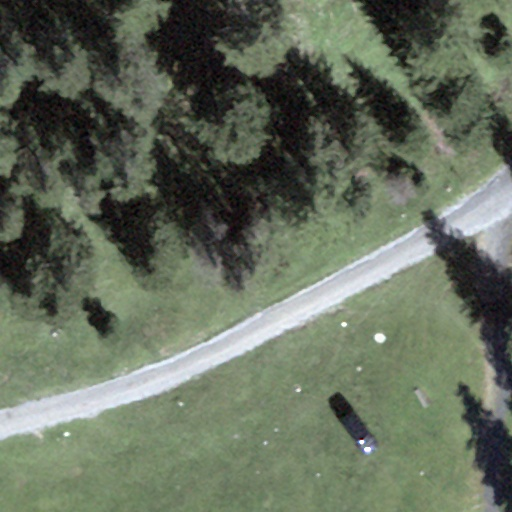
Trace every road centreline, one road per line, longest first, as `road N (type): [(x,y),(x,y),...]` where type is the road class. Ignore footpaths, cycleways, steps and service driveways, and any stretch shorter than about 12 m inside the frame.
road 1 (track): [(511,186),(221,358),(0,414)]
road 2 (track): [(511,217),(493,264),(494,511)]
